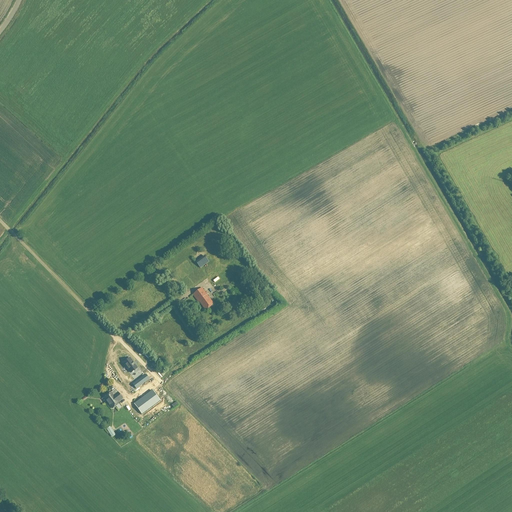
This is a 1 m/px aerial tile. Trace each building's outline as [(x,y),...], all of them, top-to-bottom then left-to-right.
[(203,249),(193,256),(198,264),(208,257),(203,249)] [(198,264),(201,268),(211,262),(208,257),(198,264)] [(237,260),(213,277),(218,284),(222,280),(225,284),(244,270),(237,260)] [(192,289),(199,284),(188,269),(181,274),(192,289)] [(206,310),(214,304),(202,288),(193,295),(198,302),(199,302),(206,310)] [(133,363),(130,358),(123,363),(131,373),(137,368),(135,365),(133,363),(134,363),(133,363)] [(142,377),(132,384),(136,389),(145,382),(142,377)] [(153,391),(134,405),(142,415),(160,401),(153,391)] [(117,399),(114,395),(113,396),(111,393),(108,395),(108,394),(107,394),(105,396),(104,396),(105,397),(104,398),(109,405),(113,402),(117,399)] [(113,402),(109,405),(112,409),(113,408),(113,409),(114,409),(116,407),(115,406),(119,404),(118,402),(122,399),(118,393),(114,395),(117,399),(113,402)]
